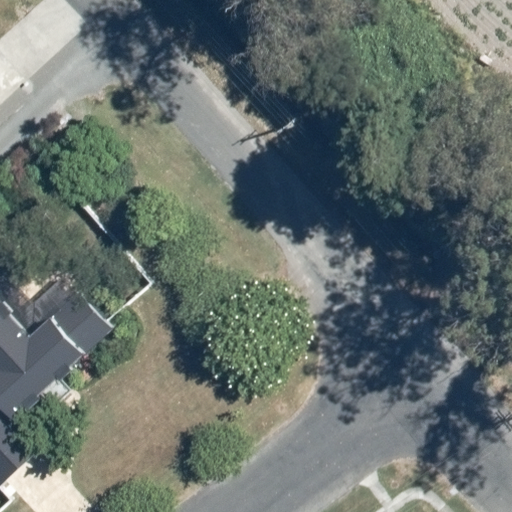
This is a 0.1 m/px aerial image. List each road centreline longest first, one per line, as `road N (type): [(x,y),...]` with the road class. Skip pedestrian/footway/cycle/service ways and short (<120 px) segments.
road 1 (residential): [(402,329),(101,0)]
road 2 (residential): [(402,329),(169,511)]
road 3 (residential): [(511,454),(402,329)]
